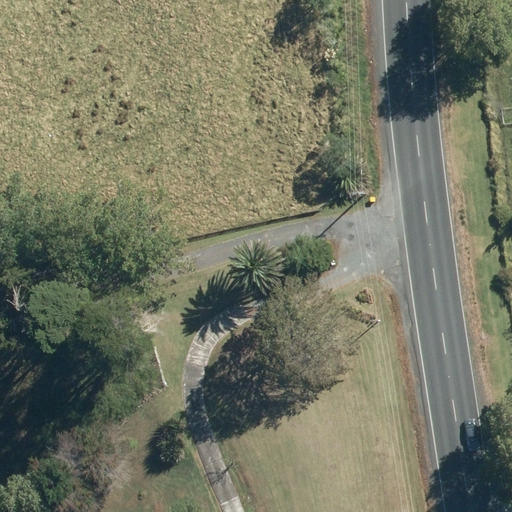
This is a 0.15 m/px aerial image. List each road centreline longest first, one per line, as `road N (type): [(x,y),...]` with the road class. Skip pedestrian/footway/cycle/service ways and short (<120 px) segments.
road 1 (secondary): [(471,511),(426,208),(408,0)]
road 2 (track): [(0,281),(108,282),(426,208)]
road 3 (track): [(233,511),(187,376),(193,339),(249,292),(276,243)]
